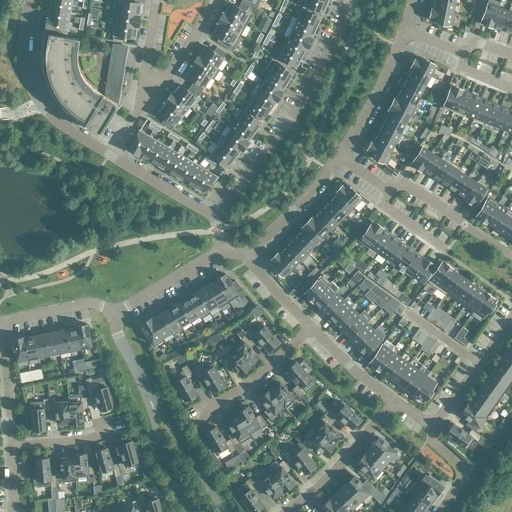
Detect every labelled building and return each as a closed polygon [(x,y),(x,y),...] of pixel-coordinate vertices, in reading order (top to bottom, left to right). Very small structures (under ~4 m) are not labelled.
[(70,11),(72,0),(69,0),(51,0),(50,8),(70,11)] [(139,15),(141,4),(131,2),(131,0),(115,0),(114,12),(140,16),(140,15),(139,15)] [(259,4),(260,0),(242,0),(241,2),(255,9),(261,12),(263,6),(259,4)] [(323,13),(327,2),(321,0),(306,0),(304,6),(323,13)] [(454,3),(441,0),(434,0),(433,9),(432,9),(456,14),(456,13),(452,13),(454,3)] [(488,4),(480,1),(477,14),(477,16),(482,18),(488,4)] [(246,26),(255,9),(241,2),(238,8),(230,3),(224,13),(223,12),(223,13),(246,26)] [(491,27),(498,7),(488,4),(481,22),(484,23),(484,24),(491,27)] [(502,29),(508,11),(498,7),(491,27),(492,27),(492,26),(502,29)] [(68,22),(70,11),(50,8),(49,18),(47,18),(68,22)] [(316,28),(321,17),(303,9),(298,19),(316,28)] [(456,14),(432,9),(430,17),(431,17),(431,20),(438,22),(438,23),(447,25),(447,24),(453,25),(456,14)] [(511,33),(511,12),(508,11),(502,29),(511,33)] [(138,27),(140,16),(114,12),(112,22),(138,27)] [(241,35),(246,26),(223,13),(218,22),(241,35)] [(266,17),(262,24),(268,27),(271,20),(266,17)] [(66,33),(68,22),(47,18),(45,29),(66,33)] [(312,37),(316,28),(298,19),(294,29),(313,38),(312,37)] [(135,38),(137,27),(138,27),(112,22),(112,23),(116,23),(113,40),(125,42),(126,37),(135,38)] [(232,51),(241,35),(218,22),(218,23),(219,23),(213,34),(220,37),(217,42),(232,51)] [(308,48),(313,38),(294,29),(289,38),(308,48)] [(42,47),(42,49),(42,52),(42,56),(42,58),(43,65),(43,67),(43,70),(44,72),(46,81),(50,89),(55,97),(60,104),(64,109),(69,113),(76,119),(79,121),(80,122),(100,133),(118,104),(117,103),(105,97),(93,89),(86,82),(80,73),(77,63),(76,53),(79,39),(45,33),(43,45),(42,47)] [(289,38),(286,36),(281,46),(302,57),(307,48),(308,48),(289,38)] [(120,93),(127,47),(114,45),(106,91),(109,92),(105,97),(117,103),(118,93),(120,93)] [(217,68),(227,53),(217,47),(213,52),(206,46),(199,56),(198,55),(198,56),(220,70),(217,68)] [(302,57),(281,46),(284,48),(278,58),(296,67),(302,57)] [(214,79),(220,70),(198,56),(192,65),(211,77),(214,79)] [(412,66),(430,76),(435,66),(433,64),(434,63),(425,59),(425,60),(418,56),(416,60),(415,59),(412,66)] [(293,72),(276,62),(270,72),(287,82),(293,72)] [(214,79),(211,77),(192,65),(193,66),(186,75),(194,81),(191,86),(201,93),(211,78),(214,80),(214,79)] [(430,76),(412,66),(411,66),(412,67),(408,76),(425,85),(430,76)] [(287,82),(270,72),(265,81),(283,92),(282,91),(287,82)] [(425,85),(408,76),(403,86),(420,95),(425,85)] [(212,79),(208,85),(222,94),(226,88),(212,79)] [(283,92),(265,81),(259,90),(277,101),(283,92)] [(189,107),(201,93),(191,86),(187,90),(180,84),(173,93),(172,93),(171,93),(189,107)] [(420,95),(403,86),(398,95),(415,104),(420,95)] [(453,112),(462,89),(455,86),(455,88),(451,86),(443,108),(453,112)] [(463,116),(472,95),(462,91),(463,90),(462,89),(453,112),(463,116)] [(277,101),(259,90),(253,99),(270,110),(276,101),(277,102),(277,101)] [(189,107),(171,93),(165,101),(182,116),(189,107)] [(415,104),(398,95),(396,99),(394,98),(391,104),(410,114),(415,104)] [(473,120),(482,99),(472,95),(463,116),(464,116),(465,113),(474,117),(473,120)] [(270,110),(253,99),(247,108),(264,119),(270,110)] [(483,124),(492,103),(482,99),(473,120),(483,124)] [(172,129),(182,116),(165,101),(164,102),(165,103),(158,112),(166,118),(161,123),(172,129)] [(494,125),(502,107),(492,103),(483,124),(484,124),(485,121),(494,125)] [(410,114),(391,104),(388,110),(389,111),(387,114),(405,123),(410,114)] [(504,129),(511,111),(502,107),(494,125),(504,129)] [(254,132),(261,123),(242,109),(235,119),(254,132)] [(405,123),(387,114),(382,124),(403,135),(403,134),(400,133),(405,123)] [(254,132),(235,119),(229,127),(232,129),(249,142),(248,141),(254,132)] [(403,135),(382,124),(377,133),(398,144),(403,135)] [(249,142),(232,129),(226,138),(242,151),(249,142)] [(138,155),(149,137),(139,131),(128,149),(138,155)] [(398,144),(377,133),(373,142),(372,142),(371,142),(393,154),(393,153),(390,152),(394,143),(398,145),(398,144)] [(148,159),(158,142),(149,137),(138,155),(139,155),(139,154),(148,159)] [(242,151),(226,138),(219,146),(234,158),(241,150),(242,151)] [(437,139),(435,144),(441,147),(444,142),(437,139)] [(157,165),(168,148),(158,142),(148,159),(157,165)] [(393,154),(371,142),(368,149),(369,150),(367,153),(374,157),(373,158),(382,162),(382,161),(388,164),(393,154)] [(234,158),(219,146),(211,155),(227,167),(234,158)] [(493,156),(495,152),(497,149),(492,146),(488,152),(493,156)] [(414,166),(421,171),(432,153),(422,147),(412,164),(415,165),(414,166)] [(167,170),(177,153),(168,148),(157,165),(167,170)] [(408,157),(412,152),(408,150),(406,149),(403,154),(408,157)] [(498,159),(500,156),(502,152),(497,149),(495,152),(493,156),(498,159)] [(176,176),(186,159),(177,153),(167,170),(176,176)] [(432,153),(421,171),(422,170),(430,176),(443,156),(442,156),(440,159),(432,153)] [(443,156),(430,176),(439,181),(452,162),(443,156)] [(185,181),(195,164),(186,159),(176,176),(185,181)] [(452,162),(439,181),(448,187),(461,168),(452,162)] [(194,187),(205,170),(195,164),(185,181),(194,187)] [(461,168),(448,187),(457,193),(468,177),(459,171),(461,168)] [(212,184),(218,178),(205,170),(194,187),(203,192),(211,183),(212,184)] [(468,177),(457,193),(466,199),(465,200),(466,200),(479,180),(479,179),(477,182),(468,177)] [(479,180),(466,200),(472,204),(473,203),(476,205),(489,186),(479,180)] [(337,191),(354,208),(362,200),(358,196),(359,195),(352,188),(351,189),(346,184),(343,186),(342,185),(337,191)] [(330,200),(347,216),(354,208),(337,191),(336,191),(337,192),(330,200)] [(486,222),(498,203),(488,197),(477,215),(480,217),(479,218),(486,222)] [(323,207),(339,223),(347,216),(330,200),(323,207)] [(371,210),(375,205),(370,201),(366,206),(371,210)] [(498,203),(486,222),(486,223),(487,222),(495,227),(507,209),(498,203)] [(315,215),(332,231),(339,223),(323,207),(315,215)] [(511,212),(507,209),(495,227),(504,233),(511,221),(511,212)] [(307,222),(322,237),(329,229),(332,232),(332,231),(315,215),(312,218),(311,217),(307,222)] [(300,231),(314,244),(322,237),(307,222),(302,227),(303,228),(300,231)] [(355,239),(368,248),(382,228),(376,223),(375,224),(372,222),(370,226),(366,223),(355,239)] [(377,254),(390,235),(382,229),(383,228),(382,228),(368,248),(377,254)] [(293,239),(310,255),(310,254),(307,252),(314,244),(300,231),(293,239)] [(390,235),(377,254),(386,260),(399,241),(390,235)] [(285,246),(302,262),(310,255),(293,239),(285,246)] [(399,241),(386,260),(388,257),(397,263),(408,247),(399,241)] [(277,253),(292,268),(299,260),(302,263),(302,262),(285,246),(278,254),(277,253)] [(408,247),(397,263),(405,270),(417,254),(408,247)] [(292,268),(277,253),(272,259),(272,260),(270,262),(276,268),(275,269),(282,275),(282,274),(284,276),(292,268)] [(417,254),(405,270),(414,276),(426,259),(425,260),(417,254)] [(323,261),(327,265),(332,261),(329,258),(327,257),(323,261)] [(426,259),(414,276),(423,283),(435,267),(432,265),(433,264),(426,259)] [(437,289),(452,268),(446,263),(445,264),(442,262),(427,282),(437,289)] [(445,295),(460,275),(452,269),(452,268),(437,289),(445,295)] [(350,279),(355,284),(362,277),(357,272),(350,279)] [(229,302),(239,296),(231,283),(232,283),(229,278),(229,279),(226,274),(216,280),(229,302)] [(377,282),(379,279),(381,278),(376,274),(375,276),(372,279),(377,282)] [(312,301),(331,283),(323,275),(305,292),(308,295),(307,296),(312,301)] [(311,287),(320,277),(318,275),(308,285),(311,287)] [(460,275),(445,295),(446,295),(448,292),(456,299),(469,281),(460,275)] [(386,289),(388,285),(391,282),(385,279),(384,280),(381,285),(385,288),(386,289)] [(220,308),(229,302),(216,280),(216,281),(207,286),(220,308)] [(345,280),(338,287),(344,292),(350,284),(345,280)] [(469,281),(456,299),(465,305),(477,287),(469,281)] [(321,308),(336,293),(329,285),(331,283),(312,301),(313,301),(321,308)] [(198,292),(209,310),(218,305),(220,308),(207,286),(198,292)] [(477,287),(465,305),(473,311),(471,314),(472,314),(487,293),(486,292),(486,293),(477,287)] [(345,297),(351,301),(355,296),(349,291),(345,297)] [(211,313),(209,310),(198,292),(189,297),(202,319),(211,313)] [(328,316),(343,300),(336,293),(321,308),(328,316)] [(398,298),(404,302),(408,297),(402,293),(398,298)] [(487,293),(472,314),(481,321),(488,311),(489,312),(495,304),(494,303),(495,300),(492,298),(493,297),(487,293)] [(179,303),(190,321),(199,316),(201,319),(202,319),(189,297),(179,303)] [(336,323),(351,308),(343,300),(328,316),(336,323)] [(397,308),(398,307),(401,303),(396,300),(392,305),(397,308)] [(423,308),(430,313),(433,308),(434,307),(427,302),(423,308)] [(181,326),(190,321),(179,303),(170,308),(183,330),(181,326)] [(402,312),(403,310),(406,307),(401,303),(398,307),(397,308),(402,312)] [(174,335),(183,330),(170,308),(161,314),(174,335)] [(344,331),(359,316),(351,308),(336,323),(344,331)] [(173,335),(174,335),(161,314),(152,319),(152,318),(151,318),(164,341),(165,341),(163,337),(171,332),(173,335)] [(351,338),(366,323),(359,316),(344,331),(351,338)] [(404,325),(408,320),(403,317),(399,322),(404,325)] [(155,347),(164,341),(151,318),(141,324),(143,326),(142,327),(145,331),(155,347)] [(279,342),(262,323),(252,332),(249,328),(244,332),(246,334),(252,341),(257,337),(259,339),(258,340),(262,344),(262,343),(269,351),(270,349),(272,351),(279,345),(277,343),(279,342)] [(366,323),(351,338),(359,346),(358,346),(358,347),(374,331),(366,323)] [(90,335),(91,335),(89,329),(89,330),(88,324),(76,326),(81,348),(92,346),(90,335)] [(70,350),(81,348),(76,326),(76,328),(66,330),(70,350)] [(364,351),(367,354),(382,339),(386,335),(378,327),(374,331),(358,347),(363,352),(364,351)] [(469,348),(473,343),(464,337),(468,331),(463,327),(454,338),(469,348)] [(66,330),(55,332),(60,353),(70,350),(66,330)] [(49,355),(60,353),(55,332),(45,334),(49,355)] [(207,339),(210,343),(217,337),(214,333),(207,339)] [(39,357),(49,355),(45,334),(34,336),(39,357)] [(258,358),(254,353),(255,353),(251,349),(249,348),(254,344),(252,341),(246,334),(241,339),(232,347),(250,367),(255,362),(254,361),(258,358)] [(28,359),(39,357),(34,336),(24,338),(24,337),(28,359)] [(17,361),(28,359),(24,337),(12,339),(14,345),(13,345),(14,350),(15,350),(17,361)] [(378,370),(392,351),(382,345),(370,362),(373,365),(372,366),(378,370)] [(250,367),(232,347),(233,349),(224,357),(224,356),(219,360),(227,370),(232,366),(233,367),(232,368),(236,372),(236,371),(240,375),(250,367)] [(388,375),(400,358),(392,351),(378,370),(379,370),(380,369),(388,375)] [(511,356),(506,352),(500,361),(511,369),(511,356)] [(400,358),(388,375),(397,381),(409,364),(400,358)] [(84,362),(85,366),(85,369),(91,368),(93,367),(101,365),(100,359),(84,362)] [(188,379),(193,376),(185,361),(179,365),(183,371),(172,377),(186,401),(187,400),(188,402),(196,397),(195,395),(197,394),(192,386),(193,385),(190,381),(189,381),(188,379)] [(313,380),(296,362),(295,363),(293,361),(286,367),(288,369),(286,370),(293,378),(292,378),(296,382),(298,384),(293,388),(302,397),(307,393),(303,389),(313,380)] [(511,382),(511,369),(500,361),(493,370),(511,383),(511,382)] [(224,385),(212,364),(200,370),(198,365),(192,369),(198,380),(204,376),(205,379),(204,379),(207,384),(208,383),(213,392),(215,391),(216,393),(224,388),(222,386),(224,385)] [(409,364),(397,381),(405,388),(418,370),(409,364)] [(41,369),(31,371),(32,381),(38,380),(43,379),(41,369)] [(418,370),(405,388),(414,394),(413,395),(414,395),(427,377),(418,370)] [(511,383),(493,370),(487,379),(506,392),(511,383)] [(27,382),(32,381),(31,371),(20,373),(22,383),(27,382)] [(113,407),(112,401),(114,400),(111,391),(109,392),(107,383),(94,386),(92,377),(85,379),(90,395),(96,393),(97,396),(96,396),(97,401),(98,401),(101,410),(103,410),(103,412),(112,409),(112,407),(113,407)] [(427,377),(414,395),(420,399),(420,398),(423,401),(425,398),(427,399),(433,391),(431,390),(436,383),(427,377)] [(449,379),(441,390),(448,396),(456,385),(449,379)] [(506,392),(487,379),(481,387),(499,400),(506,392)] [(289,392),(287,391),(288,390),(284,386),(284,387),(280,382),(276,386),(275,384),(269,389),(286,408),(285,406),(294,399),(297,402),(302,397),(293,388),(289,392)] [(499,400),(481,387),(475,396),(493,409),(499,400)] [(286,408),(269,389),(260,398),(264,402),(263,403),(267,407),(267,406),(269,408),(264,412),(272,421),(277,417),(277,416),(286,408)] [(493,409),(475,396),(469,404),(468,404),(467,404),(487,418),(493,409)] [(83,417),(83,412),(82,412),(82,410),(88,410),(87,397),(81,398),(81,402),(69,403),(69,401),(71,424),(83,423),(83,417)] [(71,424),(69,401),(56,402),(56,398),(50,399),(51,411),(57,410),(57,412),(56,412),(57,418),(58,423),(63,423),(63,425),(71,424)] [(44,411),(51,411),(50,399),(43,399),(43,401),(30,402),(31,409),(33,430),(35,430),(35,433),(44,432),(44,430),(46,429),(45,420),(46,420),(45,414),(44,414),(44,411)] [(307,421),(316,411),(319,413),(324,407),(314,399),(300,415),(307,421)] [(361,418),(341,401),(332,411),(329,409),(325,414),(335,422),(339,417),(341,418),(340,419),(344,423),(345,422),(352,428),(354,427),(355,428),(361,421),(360,420),(361,418)] [(487,418),(467,404),(461,413),(465,417),(469,421),(470,420),(479,427),(485,418),(486,418),(487,418)] [(251,435),(266,425),(260,414),(255,418),(254,416),(252,411),(251,411),(248,406),(237,413),(252,437),(251,435)] [(252,437),(237,413),(231,417),(232,418),(227,421),(230,426),(229,426),(232,431),(233,430),(234,432),(228,435),(230,439),(235,446),(240,443),(241,443),(252,437)] [(337,439),(341,435),(336,431),(337,431),(333,427),(332,428),(331,427),(335,422),(325,414),(321,419),(313,428),(334,446),(339,440),(337,439)] [(482,436),(472,429),(468,434),(466,433),(466,432),(462,429),(461,429),(453,424),(452,425),(447,433),(446,434),(467,450),(475,439),(478,442),(482,436)] [(224,439),(222,434),(221,435),(216,426),(214,427),(213,426),(205,430),(206,432),(205,433),(217,455),(228,448),(231,453),(237,449),(235,446),(230,439),(225,442),(224,439)] [(334,446),(313,428),(313,429),(317,432),(310,441),(306,439),(302,444),(312,452),(316,447),(317,448),(317,449),(321,452),(326,455),(334,446)] [(396,452),(387,444),(388,444),(384,440),(383,441),(379,437),(371,446),(389,460),(396,452)] [(139,464),(136,455),(138,455),(136,446),(134,446),(132,440),(130,441),(130,439),(121,441),(121,444),(119,444),(122,453),(121,454),(123,459),(124,461),(118,463),(122,475),(128,473),(127,468),(139,464)] [(112,462),(111,457),(110,457),(107,448),(105,448),(105,446),(96,449),(96,451),(95,451),(101,472),(113,468),(115,477),(122,475),(118,463),(112,465),(111,462),(112,462)] [(389,460),(371,446),(371,447),(365,455),(364,454),(364,455),(381,469),(389,460)] [(315,466),(303,449),(292,457),(287,449),(282,453),(289,463),(294,459),(296,462),(295,462),(298,467),(299,466),(305,474),(307,473),(308,474),(315,469),(314,467),(315,466)] [(95,478),(94,466),(87,466),(87,465),(88,465),(87,459),(86,453),(74,455),(76,481),(77,481),(76,476),(88,475),(88,479),(95,478)] [(76,481),(74,455),(66,455),(66,457),(61,458),(62,463),(61,463),(61,469),(62,469),(62,470),(56,471),(56,475),(50,476),(50,479),(51,486),(51,488),(58,487),(57,483),(64,483),(64,482),(76,481)] [(381,469),(364,455),(357,463),(361,467),(361,468),(365,471),(374,478),(381,469)] [(50,467),(49,467),(49,458),(47,458),(46,456),(37,456),(37,459),(36,459),(38,487),(51,486),(50,479),(50,476),(50,473),(51,473),(50,467)] [(294,484),(291,479),(288,474),(287,475),(286,473),(291,470),(284,460),(279,464),(281,467),(272,474),(271,473),(270,473),(284,491),(294,484)] [(405,475),(408,477),(410,479),(413,474),(408,470),(405,475)] [(284,491),(270,473),(260,480),(258,477),(253,481),(258,488),(260,491),(265,487),(266,489),(269,494),(270,493),(273,498),(277,495),(278,496),(284,491)] [(438,494),(443,487),(425,474),(420,482),(421,482),(419,485),(434,496),(436,493),(438,494)] [(370,492),(362,484),(359,480),(358,480),(354,476),(346,484),(361,500),(370,492)] [(255,511),(263,506),(258,498),(255,493),(254,494),(253,492),(258,488),(253,481),(250,478),(245,482),(250,489),(240,497),(251,511),(255,511)] [(361,500),(346,484),(345,484),(346,485),(338,492),(356,511),(356,510),(353,508),(361,500)] [(428,505),(434,496),(419,485),(413,494),(428,505)] [(386,496),(389,491),(385,488),(381,493),(383,494),(386,496)] [(353,511),(356,511),(338,492),(330,500),(330,499),(329,499),(341,511),(353,511)] [(162,511),(157,495),(145,499),(143,493),(137,496),(138,499),(141,507),(147,505),(148,508),(147,508),(147,511),(162,511)] [(419,511),(423,511),(428,505),(413,494),(406,503),(419,511)] [(139,511),(142,511),(141,507),(138,499),(132,501),(133,505),(121,509),(122,511),(139,511)] [(341,511),(329,499),(321,507),(325,511),(324,511),(341,511)] [(400,511),(419,511),(406,503),(400,511)]
